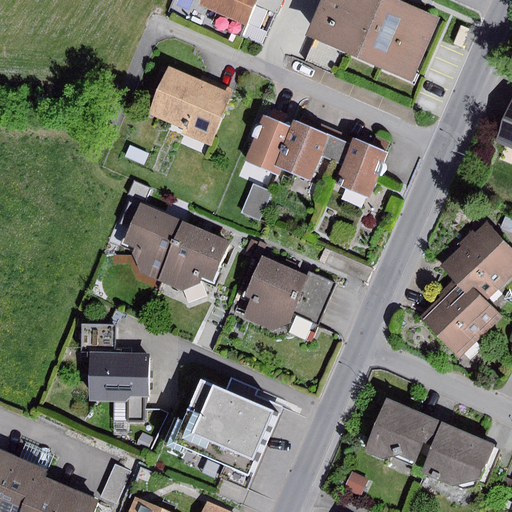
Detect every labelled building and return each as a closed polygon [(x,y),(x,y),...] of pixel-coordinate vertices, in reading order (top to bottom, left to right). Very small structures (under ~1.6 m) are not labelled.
[(201,0),(199,5),(247,26),(256,5),(258,0),(201,0)] [(258,0),(256,5),(277,14),(283,0),(258,0)] [(440,19),(398,0),(324,0),(308,36),(316,39),(344,51),(412,82),(440,19)] [(461,26),(454,43),(463,47),(470,29),(461,26)] [(344,51),(316,39),(306,61),(334,73),(344,51)] [(199,80),(170,68),(150,113),(184,127),(181,133),(211,146),(235,90),(201,75),(199,80)] [(511,107),(497,143),(511,148),(511,107)] [(295,129),(264,116),(261,122),(261,123),(262,125),(263,126),(259,139),(254,138),(245,160),(276,175),(278,168),(295,129)] [(297,123),(295,129),(278,168),(309,181),(319,156),(328,135),(297,123)] [(340,140),(328,135),(319,156),(331,161),(340,140)] [(386,152),(354,139),(352,144),(343,166),(335,186),(368,199),(377,175),(382,177),(385,169),(385,166),(384,164),(381,163),(386,152)] [(352,144),(340,140),(331,161),(343,166),(352,144)] [(129,146),(124,158),(144,166),(148,155),(129,146)] [(135,181),(129,194),(147,202),(153,189),(135,181)] [(253,185),(242,213),(259,221),(271,193),(253,185)] [(160,283),(186,224),(143,205),(126,245),(138,250),(135,259),(144,276),(160,283)] [(443,265),(456,279),(483,306),(511,278),(511,248),(487,223),(443,265)] [(233,244),(186,224),(160,283),(184,293),(188,304),(209,296),(204,284),(214,288),(233,244)] [(312,277),(261,255),(243,296),(249,299),(241,318),(270,331),(293,322),(295,315),(301,301),(307,288),(312,277)] [(313,274),(312,277),(307,288),(331,299),(337,285),(313,274)] [(456,279),(418,316),(458,357),(496,319),(483,306),(456,279)] [(331,299),(307,288),(301,301),(325,312),(331,299)] [(325,312),(301,301),(295,315),(303,318),(319,326),(325,312)] [(116,325),(82,325),(82,350),(89,351),(115,351),(116,325)] [(115,351),(89,351),(88,402),(125,403),(131,397),(130,417),(144,417),(145,397),(150,398),(151,352),(115,351)] [(278,414),(204,383),(177,447),(251,478),(278,414)] [(427,458),(442,422),(386,400),(364,453),(382,460),(399,456),(414,462),(418,454),(427,458)] [(494,445),(442,422),(427,458),(421,473),(451,486),(480,480),(494,445)] [(21,441),(14,457),(43,469),(50,453),(21,441)] [(0,491),(14,457),(0,451),(0,491)] [(0,511),(25,511),(40,477),(43,469),(14,457),(0,491),(0,511)] [(115,465),(101,498),(117,505),(132,472),(115,465)] [(353,473),(346,490),(363,497),(370,480),(353,473)] [(60,511),(70,489),(40,477),(25,511),(60,511)] [(94,511),(99,500),(70,489),(60,511),(94,511)] [(169,511),(135,497),(129,511),(169,511)] [(232,511),(208,501),(202,511),(232,511)]
